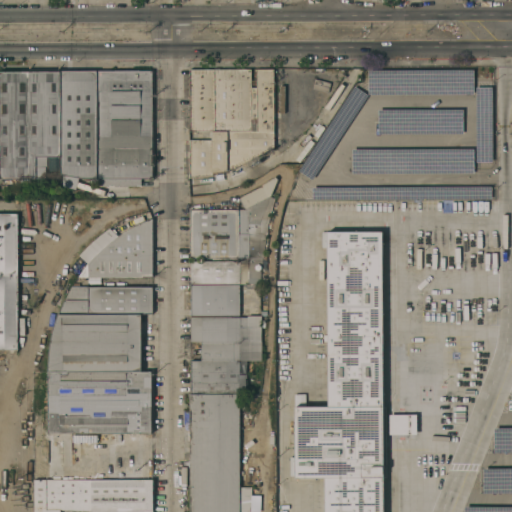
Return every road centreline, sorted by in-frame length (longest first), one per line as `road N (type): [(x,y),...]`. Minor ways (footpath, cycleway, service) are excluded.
road 1 (secondary): [(511,9),(0,17)]
road 2 (secondary): [(0,52),(511,50)]
road 3 (residential): [(170,17),(170,511)]
